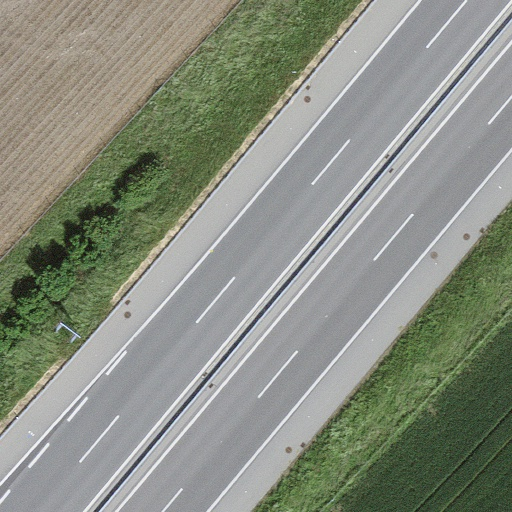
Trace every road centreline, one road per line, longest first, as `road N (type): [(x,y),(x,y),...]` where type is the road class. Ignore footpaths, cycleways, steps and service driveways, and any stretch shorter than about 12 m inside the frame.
road 1 (motorway): [(465,0),(35,511)]
road 2 (motorway): [(162,511),(511,96)]
